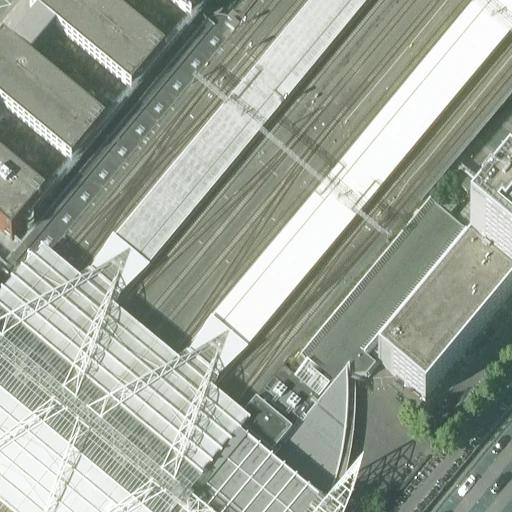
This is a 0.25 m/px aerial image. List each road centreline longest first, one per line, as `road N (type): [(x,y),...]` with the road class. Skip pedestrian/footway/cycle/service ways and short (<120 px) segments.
road 1 (secondary): [(329,0),(511,151)]
road 2 (secondary): [(511,116),(373,0)]
